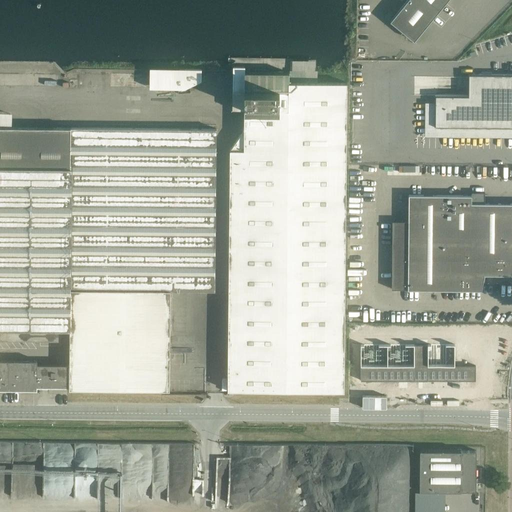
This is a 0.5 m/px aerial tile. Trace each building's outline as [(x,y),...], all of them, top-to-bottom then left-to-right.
[(408,0),(391,21),(414,40),(447,0),(408,0)] [(229,113),(238,113),(244,113),(244,109),(245,72),(245,67),(230,66),(230,72),(229,113)] [(153,92),(188,93),(205,85),(205,77),(205,73),(153,72),(153,85),(153,92)] [(346,164),(347,83),(289,82),(289,72),(245,72),(244,109),(244,113),(238,113),(238,129),(241,134),(230,149),(228,301),(228,361),(227,390),(229,390),(232,390),(344,391),(345,322),(346,164)] [(435,95),(435,127),(511,127),(511,74),(468,74),(468,77),(468,95),(435,95)] [(17,117),(0,116),(0,125),(16,126),(17,117)] [(0,340),(60,341),(60,329),(70,329),(69,389),(162,390),(170,390),(170,290),(215,290),(216,129),(60,128),(0,127),(0,340)] [(511,203),(471,203),(471,195),(409,195),(408,289),(438,290),(471,290),(471,291),(471,292),(471,293),(472,294),(473,295),(474,295),(474,292),(474,290),(481,290),(484,274),(503,275),(511,275),(511,274),(511,203)] [(413,370),(360,370),(360,385),(475,385),(475,370),(427,370),(427,349),(413,349),(413,370)] [(69,386),(69,365),(44,364),(37,364),(37,360),(36,360),(36,361),(0,360),(0,388),(24,389),(28,389),(33,389),(37,389),(37,386),(38,386),(44,386),(69,386)] [(476,451),(420,450),(420,491),(476,491),(476,474),(477,474),(477,468),(476,468),(476,451)] [(97,478),(82,480),(82,491),(86,491),(86,496),(99,495),(97,478)]
